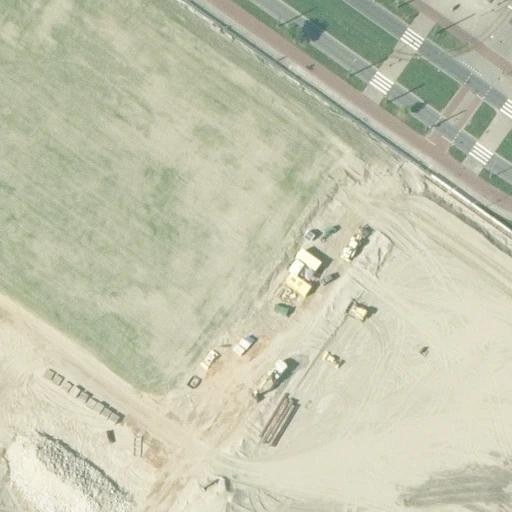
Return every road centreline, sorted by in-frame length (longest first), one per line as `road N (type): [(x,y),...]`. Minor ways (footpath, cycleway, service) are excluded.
road 1 (secondary): [(263,0),(511,175)]
road 2 (secondary): [(477,83),(355,0)]
